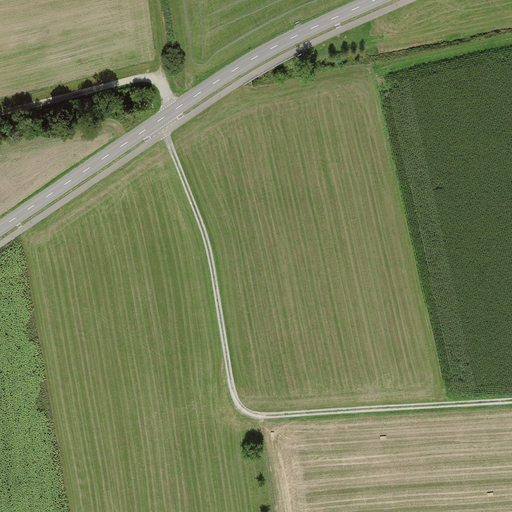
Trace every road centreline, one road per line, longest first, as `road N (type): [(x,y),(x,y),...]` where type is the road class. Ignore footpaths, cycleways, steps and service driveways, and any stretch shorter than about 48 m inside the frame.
road 1 (track): [(0,115),(136,80),(163,85),(170,145),(207,244),(234,391),(247,412),(511,403)]
road 2 (tertiary): [(0,229),(270,50),(380,0)]
